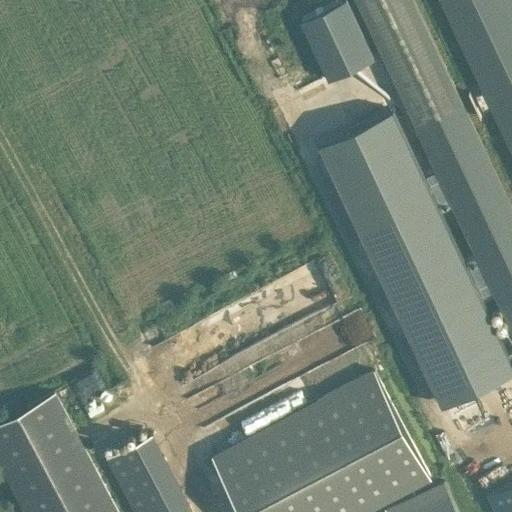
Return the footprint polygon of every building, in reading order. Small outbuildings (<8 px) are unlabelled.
[(356,0),(511,328),(501,333),(394,106),(319,141),(443,402),(511,369),(511,206),(414,0),(356,0)] [(438,0),(511,155),(511,4),(510,0),(438,0)] [(432,476),(421,454),(410,434),(374,366),(256,429),(212,452),(243,511),(363,511),(383,502),(421,482),(432,476)] [(0,420),(0,462),(26,511),(118,511),(75,431),(54,391),(0,420)] [(196,511),(153,431),(106,456),(135,511),(196,511)] [(458,511),(443,479),(384,506),(387,511),(458,511)] [(511,511),(511,481),(487,494),(495,511),(511,511)]
